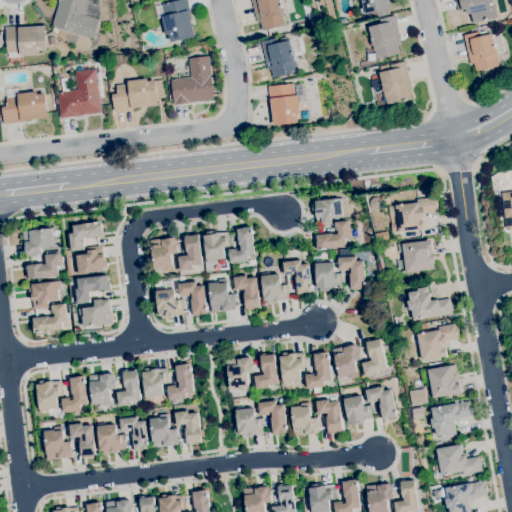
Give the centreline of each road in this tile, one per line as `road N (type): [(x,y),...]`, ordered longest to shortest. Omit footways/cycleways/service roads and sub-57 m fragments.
road 1 (residential): [(0,157),(229,129),(237,69),(220,0)]
road 2 (residential): [(19,491),(378,453)]
road 3 (tertiary): [(454,140),(511,491)]
road 4 (residential): [(4,363),(318,323)]
road 5 (secondary): [(70,186),(368,151)]
road 6 (residential): [(143,342),(133,231),(154,218),(261,204),(283,210)]
road 7 (residential): [(0,323),(23,511)]
road 8 (residential): [(422,0),(454,140)]
